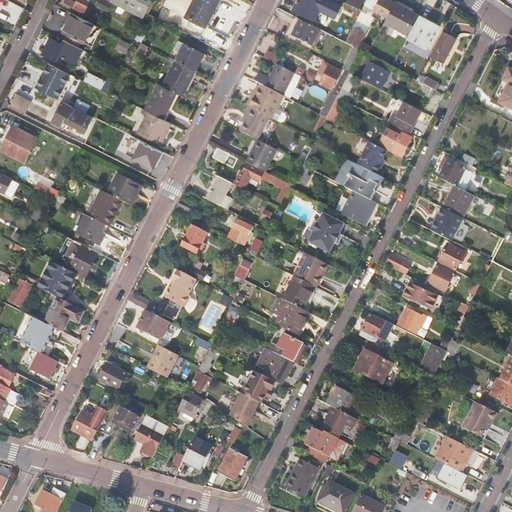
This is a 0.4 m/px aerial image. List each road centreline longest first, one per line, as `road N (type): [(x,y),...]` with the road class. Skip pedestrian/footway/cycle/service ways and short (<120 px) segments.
road 1 (residential): [(496,17),(398,227),(246,511)]
road 2 (residential): [(269,0),(178,191),(35,457)]
road 3 (track): [(0,104),(178,191)]
